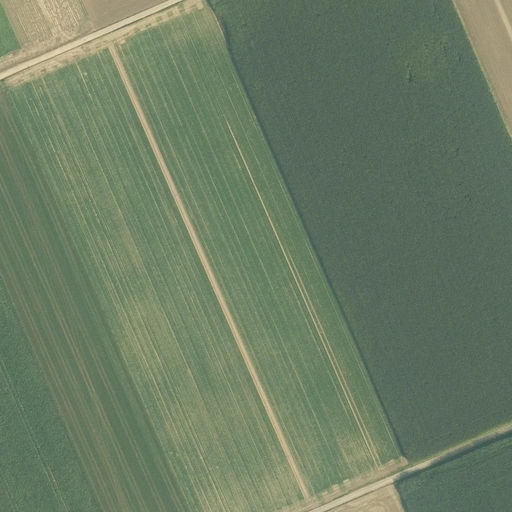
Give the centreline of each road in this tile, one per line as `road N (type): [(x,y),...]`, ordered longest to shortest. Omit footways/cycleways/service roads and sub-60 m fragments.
road 1 (track): [(511,427),(316,511)]
road 2 (track): [(0,77),(177,0)]
